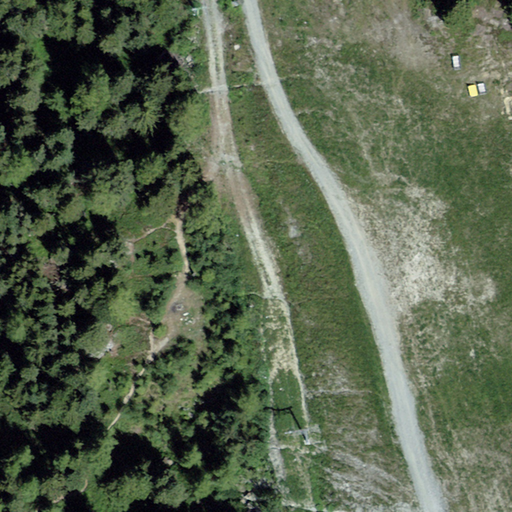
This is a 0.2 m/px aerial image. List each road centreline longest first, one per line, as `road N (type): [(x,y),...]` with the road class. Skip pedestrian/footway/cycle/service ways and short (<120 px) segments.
road 1 (track): [(435,511),(387,339),(333,194),(278,108),(248,0)]
road 2 (track): [(309,511),(221,102),(209,0)]
